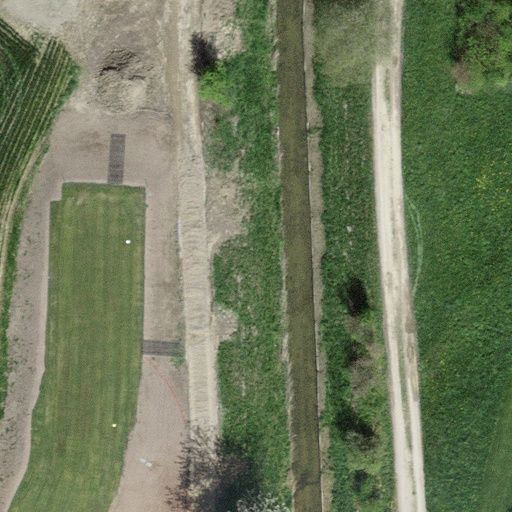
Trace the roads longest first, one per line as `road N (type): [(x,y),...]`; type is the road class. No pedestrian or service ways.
road 1 (track): [(177,0),(199,511)]
road 2 (track): [(407,0),(419,511)]
